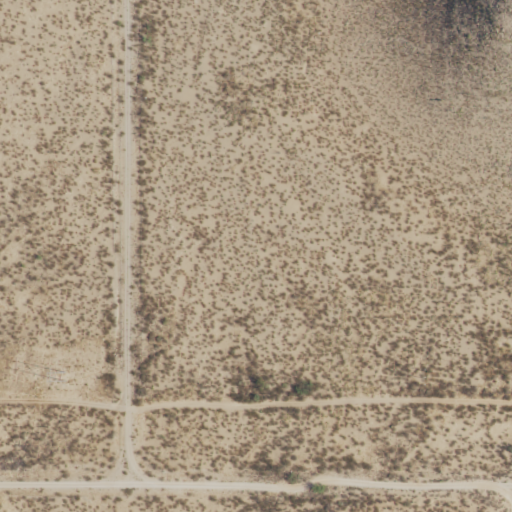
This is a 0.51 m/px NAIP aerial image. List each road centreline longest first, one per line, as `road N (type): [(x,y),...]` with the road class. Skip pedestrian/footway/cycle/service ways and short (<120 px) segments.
road 1 (track): [(126,485),(126,0)]
road 2 (residential): [(511,488),(126,485)]
road 3 (residential): [(0,484),(126,485)]
